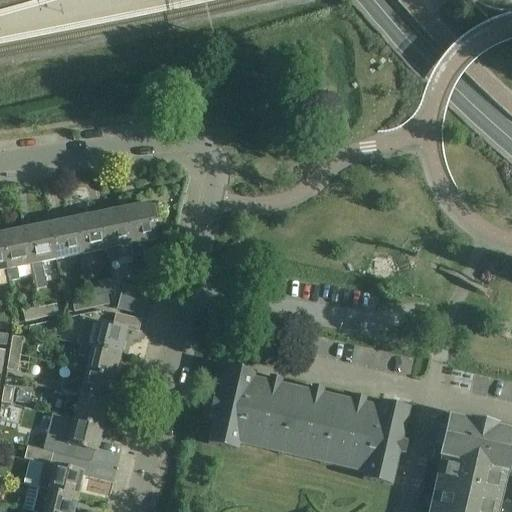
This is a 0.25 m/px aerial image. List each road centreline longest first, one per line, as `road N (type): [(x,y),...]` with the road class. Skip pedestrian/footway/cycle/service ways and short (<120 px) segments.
road 1 (residential): [(407,511),(444,338),(437,321),(414,315),(368,326),(195,295)]
road 2 (residential): [(195,295),(215,176),(210,157),(167,142),(0,165)]
road 3 (residential): [(136,511),(195,295)]
road 4 (secondary): [(511,137),(372,0)]
